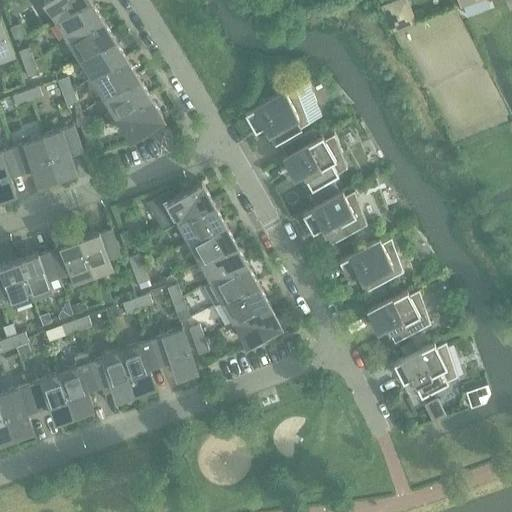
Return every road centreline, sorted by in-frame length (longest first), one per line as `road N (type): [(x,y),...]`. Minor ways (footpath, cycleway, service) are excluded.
road 1 (residential): [(0,474),(339,348)]
road 2 (residential): [(0,227),(227,144)]
road 3 (residential): [(339,348),(227,144)]
road 4 (residential): [(227,144),(136,0)]
